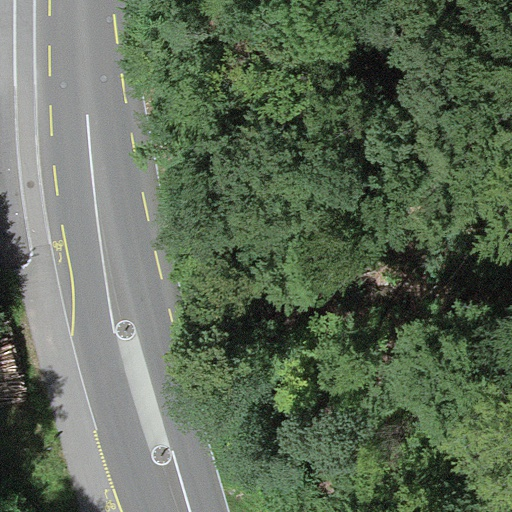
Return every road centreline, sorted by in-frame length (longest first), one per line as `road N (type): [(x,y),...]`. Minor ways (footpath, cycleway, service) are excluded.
road 1 (primary): [(83,0),(94,213),(126,364),(177,511)]
road 2 (track): [(99,511),(48,322),(94,213)]
